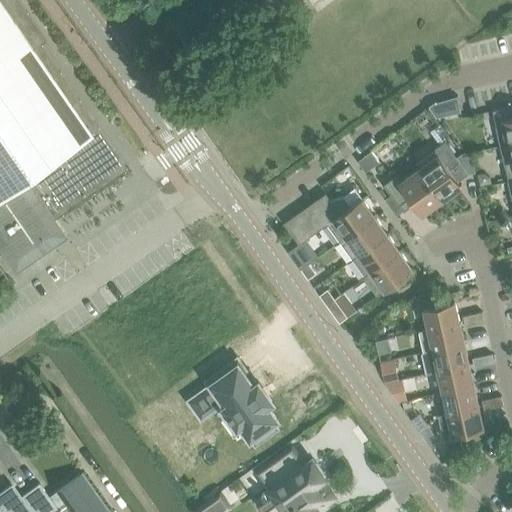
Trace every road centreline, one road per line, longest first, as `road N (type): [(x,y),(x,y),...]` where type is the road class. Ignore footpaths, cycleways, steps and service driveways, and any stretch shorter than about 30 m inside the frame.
road 1 (tertiary): [(447,511),(238,222)]
road 2 (tertiary): [(238,222),(76,0)]
road 3 (residential): [(238,222),(430,87)]
road 4 (residential): [(511,428),(479,269)]
